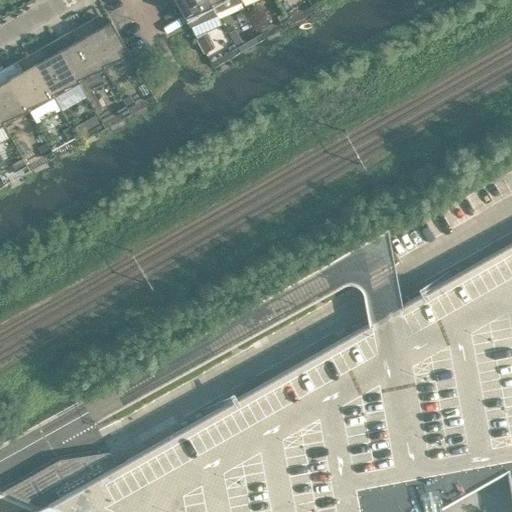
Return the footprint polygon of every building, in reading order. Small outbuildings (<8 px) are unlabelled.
[(174,0),(190,27),(217,15),(215,12),(208,0),(174,0)] [(242,0),(241,0),(208,0),(215,12),(242,0)] [(97,28),(92,18),(80,25),(104,68),(105,68),(103,64),(128,54),(130,53),(111,20),(97,28)] [(68,32),(73,42),(60,49),(79,82),(80,82),(78,79),(103,68),(104,68),(80,25),(68,32)] [(236,48),(243,44),(234,29),(227,34),(236,48)] [(204,53),(214,48),(206,34),(197,39),(204,53)] [(47,56),(42,46),(30,53),(54,96),(55,96),(53,93),(78,82),(79,82),(60,49),(47,56)] [(17,60),(23,70),(10,77),(29,110),(28,107),(53,96),(53,97),(54,96),(30,53),(17,60)] [(0,82),(0,118),(4,124),(3,121),(28,110),(28,111),(29,110),(10,77),(0,82)] [(130,95),(123,99),(128,108),(135,104),(130,95)] [(95,115),(88,119),(95,132),(102,128),(95,115)] [(76,136),(71,126),(64,130),(69,140),(76,136)] [(52,151),(47,142),(38,147),(43,156),(52,151)] [(22,158),(11,164),(19,177),(29,170),(22,158)] [(59,458),(3,490),(44,508),(53,503),(72,511),(398,511),(511,448),(511,242),(401,305),(370,323),(335,342),(117,465),(109,451),(59,458)]
